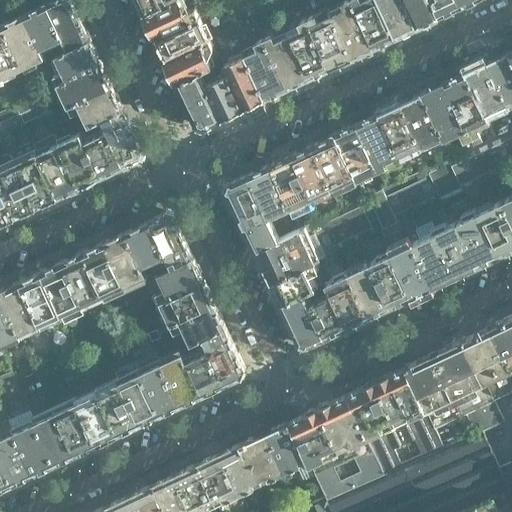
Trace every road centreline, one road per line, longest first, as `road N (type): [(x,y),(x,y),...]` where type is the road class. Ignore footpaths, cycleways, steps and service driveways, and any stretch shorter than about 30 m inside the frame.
road 1 (residential): [(511,10),(189,170)]
road 2 (residential): [(23,511),(289,382)]
road 3 (residential): [(289,382),(511,282)]
road 4 (residential): [(289,382),(189,170)]
road 5 (residential): [(189,170),(0,252)]
road 6 (residential): [(189,170),(102,0)]
